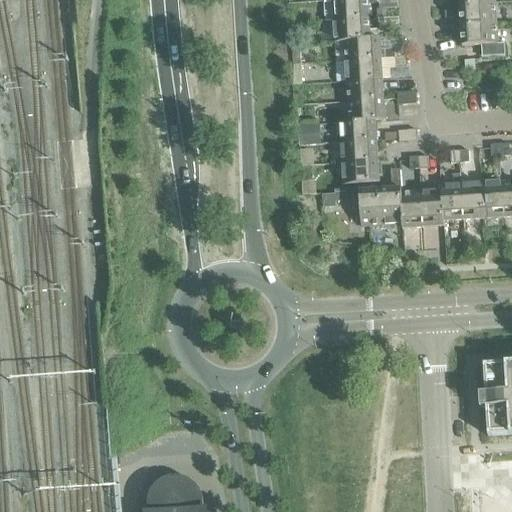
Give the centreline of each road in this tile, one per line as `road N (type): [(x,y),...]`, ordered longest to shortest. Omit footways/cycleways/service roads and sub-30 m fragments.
road 1 (secondary): [(164,0),(194,283)]
road 2 (secondary): [(248,273),(240,0)]
road 3 (residential): [(511,119),(450,122),(432,114),(418,0)]
road 4 (unclassified): [(439,511),(430,324)]
road 5 (tertiary): [(429,300),(284,306)]
road 6 (tertiary): [(288,333),(430,324)]
road 7 (secondary): [(266,511),(251,405),(255,379)]
road 8 (secondary): [(219,383),(240,511)]
road 9 (secondary): [(194,283),(178,304),(174,336),(195,372),(219,383)]
